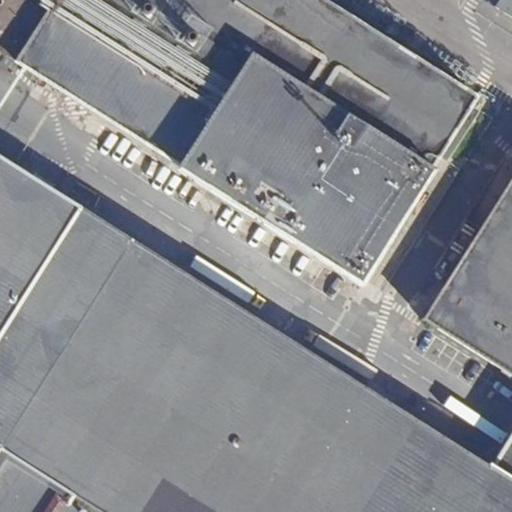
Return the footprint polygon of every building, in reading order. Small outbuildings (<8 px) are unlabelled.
[(0,0),(0,41),(365,273),(440,153),(447,158),(481,107),(473,102),(480,92),(335,0),(0,0)] [(511,0),(496,0),(492,6),(511,18),(511,0)] [(511,511),(511,482),(495,471),(0,156),(0,511),(511,511)] [(511,182),(421,319),(511,379),(511,182)] [(511,482),(511,444),(495,471),(511,482)]
